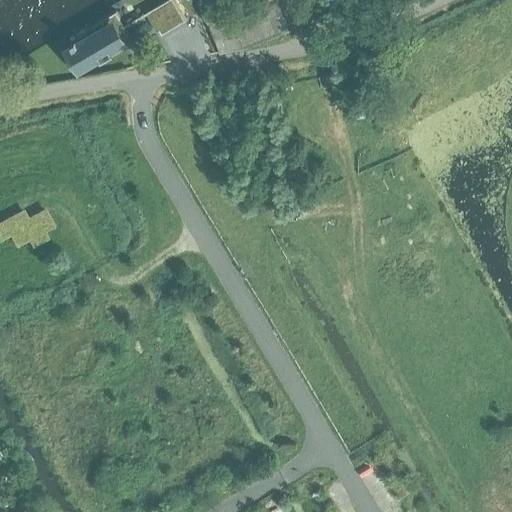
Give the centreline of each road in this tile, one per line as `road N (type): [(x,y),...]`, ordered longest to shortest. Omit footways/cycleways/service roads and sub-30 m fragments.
road 1 (residential): [(0,103),(320,43),(434,0)]
road 2 (track): [(320,43),(351,174),(350,204)]
